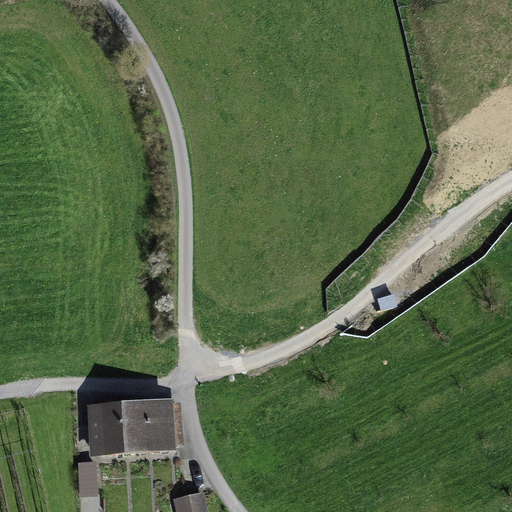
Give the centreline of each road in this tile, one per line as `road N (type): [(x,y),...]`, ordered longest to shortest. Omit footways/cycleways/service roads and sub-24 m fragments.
road 1 (unclassified): [(196,369),(182,155),(161,80),(104,0)]
road 2 (track): [(0,394),(173,381),(196,369)]
road 3 (track): [(196,369),(189,394),(200,452),(238,511)]
